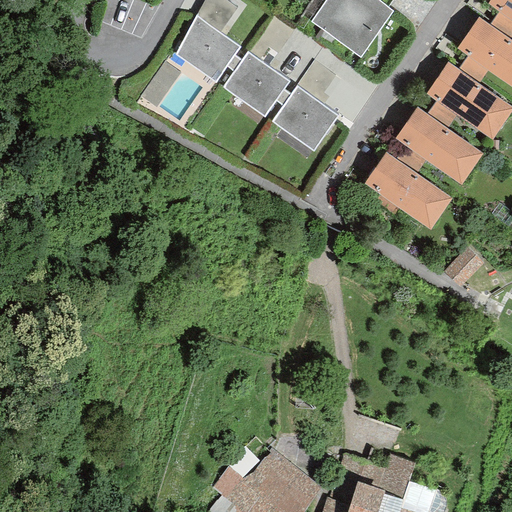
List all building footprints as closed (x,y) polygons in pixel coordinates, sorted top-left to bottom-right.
[(204,0),(196,15),(219,33),(236,8),(225,0),(204,0)] [(324,0),(309,22),(360,57),(392,11),(376,0),(324,0)] [(511,0),(489,0),(487,4),(498,12),(511,21),(511,0)] [(510,39),(511,35),(511,21),(498,12),(489,25),(510,39)] [(176,55),(215,81),(226,66),(234,72),(241,61),(233,55),(238,48),(219,33),(196,15),(176,55)] [(489,25),(478,17),(457,48),(467,55),(488,70),(511,86),(511,40),(510,39),(489,25)] [(222,88),(262,118),(275,101),(282,106),(290,95),(283,90),(289,82),(248,52),(241,61),(234,72),(222,88)] [(478,83),(488,70),(467,55),(457,69),(478,83)] [(313,60),(297,86),(322,105),(328,97),(322,93),(334,76),(313,60)] [(457,69),(447,62),(426,94),(436,101),(456,115),(493,140),(511,112),(511,106),(478,83),(457,69)] [(282,106),(271,121),(313,151),(338,116),(322,105),(297,86),(290,95),(282,106)] [(447,128),(456,115),(436,101),(427,114),(447,128)] [(427,114),(417,107),(394,140),(404,146),(424,161),(460,186),(483,154),(447,128),(427,114)] [(415,173),(424,161),(404,146),(395,158),(415,173)] [(395,158),(386,152),(363,184),(429,231),(452,198),(415,173),(395,158)] [(482,261),(464,246),(442,272),(460,287),(482,261)] [(304,511),(320,488),(271,448),(268,451),(256,437),(227,466),(212,488),(220,496),(206,511),(304,511)] [(366,460),(343,452),(330,498),(326,496),(321,511),(427,511),(436,489),(408,481),(414,464),(371,447),(366,460)]
